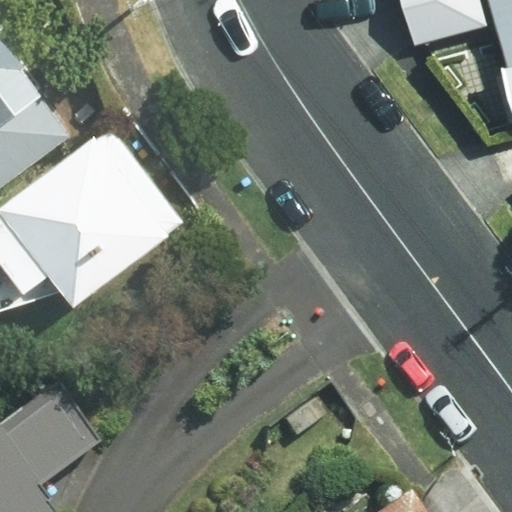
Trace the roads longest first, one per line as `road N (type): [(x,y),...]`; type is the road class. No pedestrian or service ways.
road 1 (residential): [(126,511),(229,367),(398,231)]
road 2 (tertiary): [(398,231),(291,84),(252,0)]
road 3 (tertiary): [(511,384),(398,231)]
